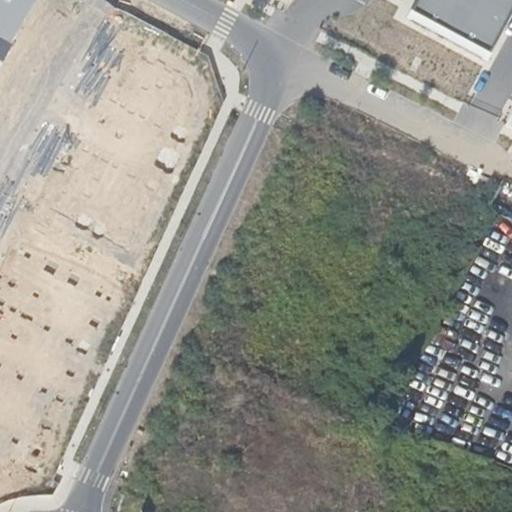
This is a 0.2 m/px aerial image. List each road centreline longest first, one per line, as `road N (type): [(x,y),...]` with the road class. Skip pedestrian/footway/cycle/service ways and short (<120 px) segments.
road 1 (residential): [(82,511),(286,57)]
road 2 (residential): [(453,143),(286,57)]
